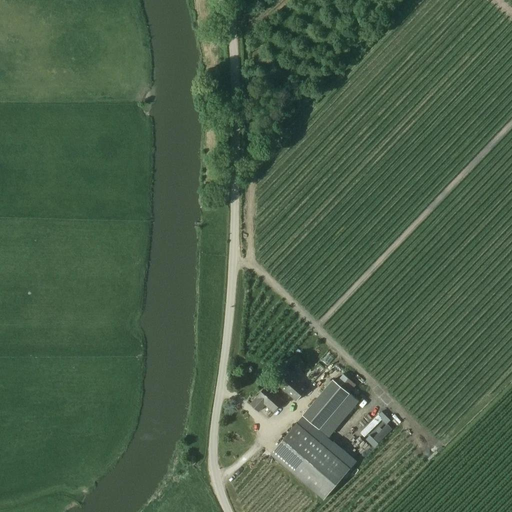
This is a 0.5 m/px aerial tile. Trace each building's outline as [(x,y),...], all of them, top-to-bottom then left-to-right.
[(275,393),(281,386),(288,393),(297,401),(308,389),(284,369),(274,381),(275,382),(270,388),(267,386),(257,397),(258,399),(252,405),(260,412),(266,405),(274,412),(284,401),(283,400),(275,393)] [(350,394),(349,393),(355,386),(356,385),(350,380),(344,374),(337,381),(336,382),(334,380),(333,379),(303,415),(321,429),(334,412),(350,394)] [(298,421),(271,454),(325,499),(351,468),(352,466),(298,421)] [(350,430),(352,439),(363,438),(361,428),(350,430)] [(357,453),(369,439),(365,436),(355,447),(345,438),(340,443),(349,450),(351,447),(357,453)]
